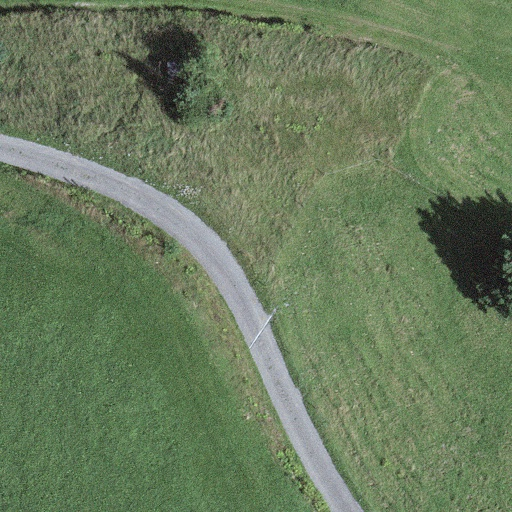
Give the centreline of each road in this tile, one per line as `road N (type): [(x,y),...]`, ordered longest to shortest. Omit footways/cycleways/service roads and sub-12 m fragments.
road 1 (track): [(0,143),(93,170),(160,203),(206,239),(235,281),(310,453),(347,511)]
road 2 (track): [(209,0),(287,7),(511,72)]
